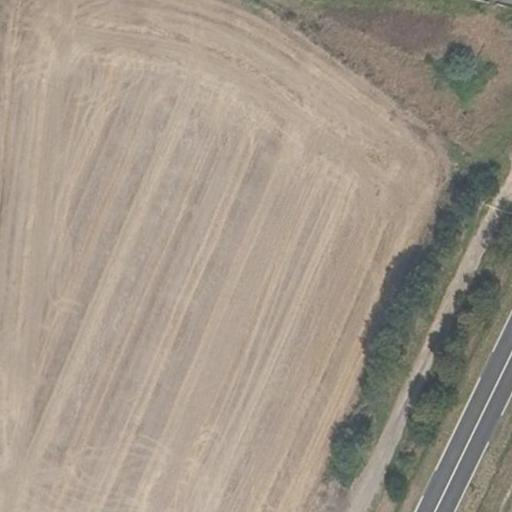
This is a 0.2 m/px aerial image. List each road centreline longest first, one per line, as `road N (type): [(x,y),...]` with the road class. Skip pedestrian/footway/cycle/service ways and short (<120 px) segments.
road 1 (track): [(350,511),(511,180)]
road 2 (trunk): [(438,511),(511,357)]
